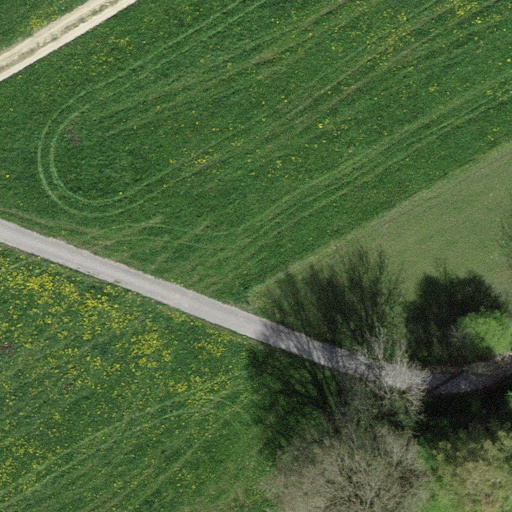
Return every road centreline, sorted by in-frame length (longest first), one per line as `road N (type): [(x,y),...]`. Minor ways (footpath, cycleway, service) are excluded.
road 1 (track): [(511,345),(489,356),(403,362),(320,350),(0,229)]
road 2 (track): [(0,66),(106,0)]
